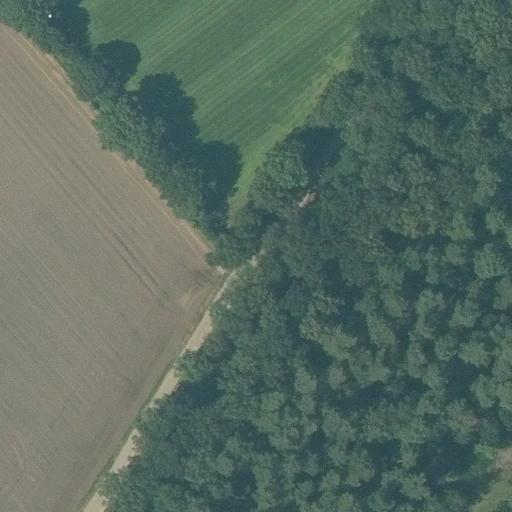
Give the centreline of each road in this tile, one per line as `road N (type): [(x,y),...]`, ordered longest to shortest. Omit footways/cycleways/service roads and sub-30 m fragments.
road 1 (unclassified): [(225,290),(367,110),(479,0)]
road 2 (unclassified): [(225,290),(88,511)]
